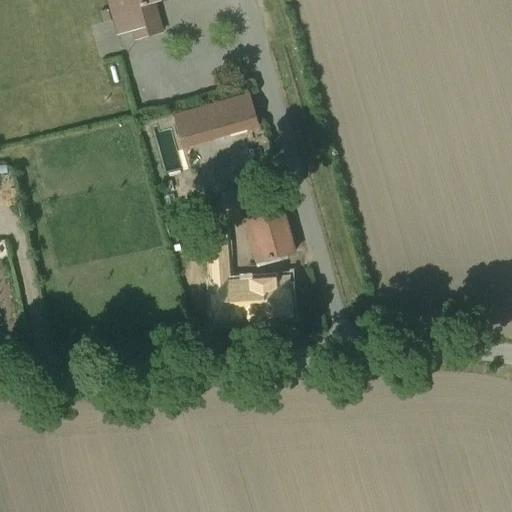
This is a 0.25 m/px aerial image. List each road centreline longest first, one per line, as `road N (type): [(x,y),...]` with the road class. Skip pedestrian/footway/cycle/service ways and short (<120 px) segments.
road 1 (unclassified): [(349,357),(244,0)]
road 2 (unclassified): [(0,384),(349,357)]
road 3 (unclassified): [(349,357),(511,357)]
